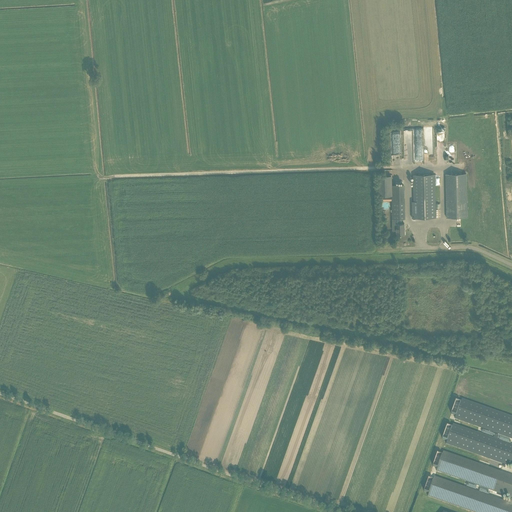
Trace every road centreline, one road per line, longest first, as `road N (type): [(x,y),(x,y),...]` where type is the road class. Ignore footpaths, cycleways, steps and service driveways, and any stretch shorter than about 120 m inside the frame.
road 1 (unclassified): [(336,511),(0,394)]
road 2 (unclassified): [(378,249),(469,246),(511,264)]
